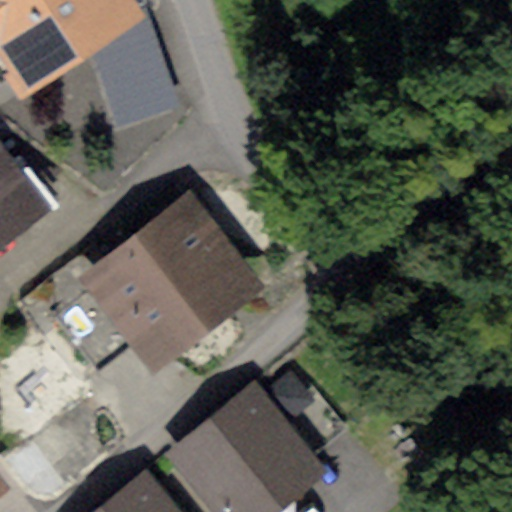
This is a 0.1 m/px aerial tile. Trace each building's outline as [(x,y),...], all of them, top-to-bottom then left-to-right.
[(121,0),(0,0),(0,44),(16,69),(121,0)] [(0,219),(23,202),(0,172),(0,219)] [(234,278),(185,214),(106,276),(155,339),(234,278)] [(237,511),(242,511),(302,464),(251,401),(188,452),(237,511)] [(159,511),(141,490),(114,511),(159,511)]
